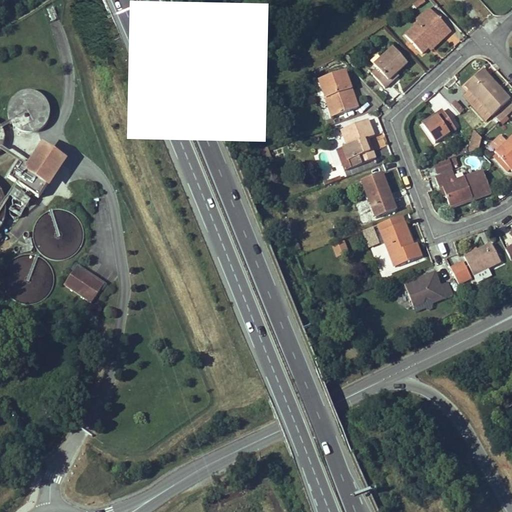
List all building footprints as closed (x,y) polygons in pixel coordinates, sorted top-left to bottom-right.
[(438,19),(428,8),(416,18),(421,23),(426,18),(432,25),(438,19)] [(450,33),(438,19),(432,25),(426,18),(421,23),(405,37),(421,54),(427,49),(441,36),(444,39),(450,33)] [(429,52),(444,39),(441,36),(427,49),(429,52)] [(397,74),(408,64),(394,49),(379,62),(374,67),(380,73),(375,79),(385,90),(391,84),(389,82),(397,74)] [(375,79),(380,73),(374,67),(368,72),(375,79)] [(486,121),(510,100),(501,90),(499,91),(492,83),(494,82),(483,70),(465,86),(470,92),(464,97),(486,121)] [(352,97),(350,91),(352,90),(345,72),(321,82),(328,100),(330,99),(337,116),(359,108),(354,96),(352,97)] [(391,84),(399,76),(397,74),(389,82),(391,84)] [(501,90),(494,82),(492,83),(499,91),(501,90)] [(33,91),(29,91),(23,92),(16,95),(12,99),(9,106),(8,112),(9,118),(10,121),(12,125),(17,130),(23,133),(30,133),(38,131),(44,128),(48,122),(50,115),(50,109),(49,103),(46,99),(43,96),(38,93),(33,91)] [(337,116),(330,99),(328,100),(334,117),(337,116)] [(455,102),(451,106),(459,115),(463,112),(455,102)] [(496,119),(499,123),(511,111),(511,104),(511,105),(496,119)] [(456,130),(443,112),(423,126),(435,144),(456,130)] [(377,159),(371,143),(368,144),(366,140),(369,138),(375,136),(369,120),(343,130),(347,142),(348,146),(345,147),(352,168),(377,159)] [(347,142),(343,130),(339,132),(345,147),(348,146),(347,142)] [(480,138),(475,132),(471,150),(472,152),(479,150),(481,139),(480,138)] [(498,152),(508,143),(502,137),(492,145),(498,152)] [(511,139),(497,153),(511,171),(511,139)] [(352,168),(345,147),(338,150),(346,171),(352,168)] [(387,147),(379,150),(383,160),(391,156),(387,147)] [(38,198),(63,162),(43,148),(30,167),(19,159),(7,177),(38,198)] [(450,158),(451,161),(472,152),(471,150),(450,158)] [(438,175),(453,170),(449,161),(435,166),(438,175)] [(492,195),(484,174),(457,183),(453,173),(436,180),(440,191),(441,191),(444,190),(447,198),(450,207),(465,201),(465,200),(471,197),(472,202),(492,195)] [(362,182),(375,218),(396,211),(382,174),(362,182)] [(330,184),(342,180),(341,176),(329,181),(330,184)] [(472,202),(471,197),(465,200),(465,201),(450,207),(451,210),(472,202)] [(63,210),(58,210),(53,211),(47,213),(42,216),(38,221),(35,225),(33,233),(34,241),(35,247),(39,253),(42,255),(45,257),(50,260),(54,261),(59,261),(65,260),(70,258),(76,254),(79,250),(81,247),(83,241),(84,237),(84,231),(82,226),(80,221),(77,218),(72,214),(67,212),(63,210)] [(422,259),(417,246),(414,247),(411,248),(410,244),(412,243),(402,216),(378,226),(395,269),(422,259)] [(295,251),(301,249),(296,236),(289,239),(295,251)] [(331,247),(336,260),(349,255),(344,242),(331,247)] [(473,276),(486,270),(500,263),(491,243),(464,257),(473,276)] [(47,262),(44,260),(39,257),(35,256),(29,255),(24,255),(21,256),(14,259),(10,263),(7,266),(6,269),(5,273),(3,279),(4,285),(7,293),(10,297),(14,301),(20,304),(26,305),(35,305),(41,303),(47,298),(52,290),(54,285),(54,279),(53,272),(50,266),(47,262)] [(463,263),(450,269),(458,285),(471,279),(463,263)] [(104,285),(77,267),(64,286),(91,304),(104,285)] [(486,270),(473,276),(476,283),(489,276),(486,270)] [(404,284),(414,313),(424,309),(429,312),(431,311),(432,305),(452,297),(447,284),(440,287),(435,273),(404,284)] [(496,419),(511,405),(511,389),(497,402),(489,409),(489,410),(496,419)]
